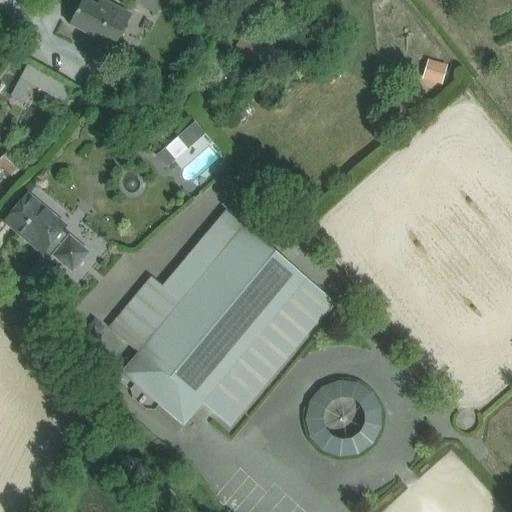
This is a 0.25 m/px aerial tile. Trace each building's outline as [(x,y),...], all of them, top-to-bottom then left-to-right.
[(129,17),(114,10),(115,7),(101,0),(99,0),(97,6),(84,0),(83,0),(70,26),(98,40),(102,32),(117,40),(129,17)] [(164,0),(130,0),(155,15),(164,0)] [(249,40),(239,51),(253,65),(264,54),(249,40)] [(450,88),(454,67),(432,63),(428,84),(450,88)] [(33,66),(26,85),(57,97),(53,106),(73,113),(83,86),(33,66)] [(168,152),(197,185),(227,158),(198,125),(168,152)] [(24,163),(9,151),(0,161),(0,165),(12,176),(24,163)] [(65,227),(28,196),(5,223),(42,254),(45,250),(53,256),(52,257),(72,274),(89,254),(69,237),(67,238),(60,232),(65,227)] [(230,427),(333,303),(226,213),(227,213),(225,212),(162,288),(152,280),(111,332),(139,354),(122,376),(136,387),(143,378),(164,397),(158,405),(183,426),(202,404),(230,427)] [(104,328),(94,320),(86,330),(96,338),(104,328)] [(399,415),(344,375),(310,422),(317,427),(310,438),(357,472),(399,415)] [(259,494),(242,511),(257,511),(267,501),(259,494)]
